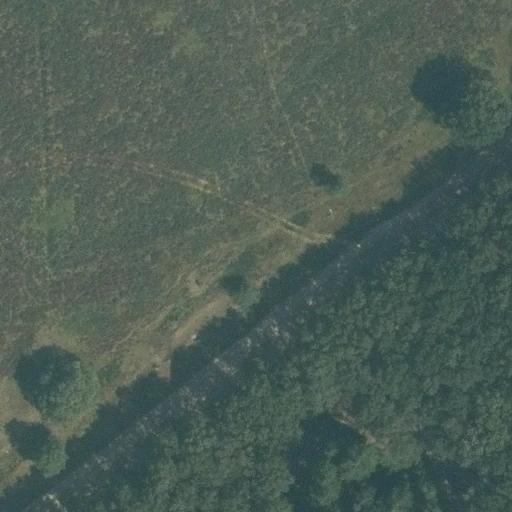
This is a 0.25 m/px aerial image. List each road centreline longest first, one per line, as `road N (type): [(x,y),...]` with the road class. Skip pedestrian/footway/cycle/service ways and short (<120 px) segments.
road 1 (track): [(511,143),(41,511)]
road 2 (track): [(329,283),(479,511)]
